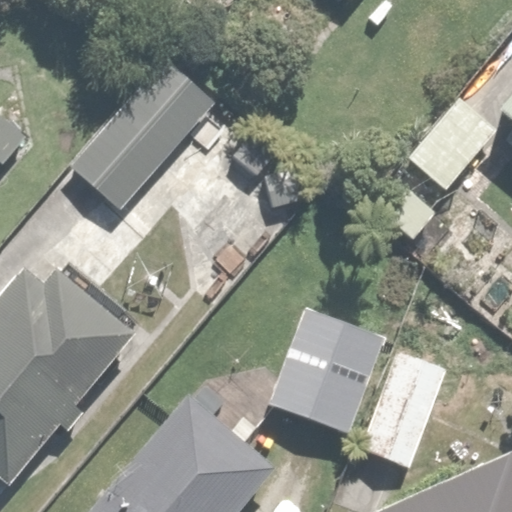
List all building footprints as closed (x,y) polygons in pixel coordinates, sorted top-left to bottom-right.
[(332,25),(300,0),(271,0),(250,26),(299,66),(332,25)] [(511,31),(495,52),(511,66),(511,83),(495,104),(511,118),(511,31)] [(209,102),(163,58),(72,155),(118,198),(209,102)] [(7,88),(0,96),(0,157),(7,163),(44,117),(7,88)] [(497,117),(457,91),(410,162),(450,188),(497,117)] [(44,281),(23,264),(0,292),(0,471),(15,483),(143,324),(62,258),(44,281)] [(388,328),(305,298),(267,401),(350,431),(388,328)] [(449,365),(395,347),(360,449),(415,467),(449,365)] [(252,511),(279,480),(182,397),(84,511),(252,511)] [(511,511),(511,444),(365,511),(511,511)]
